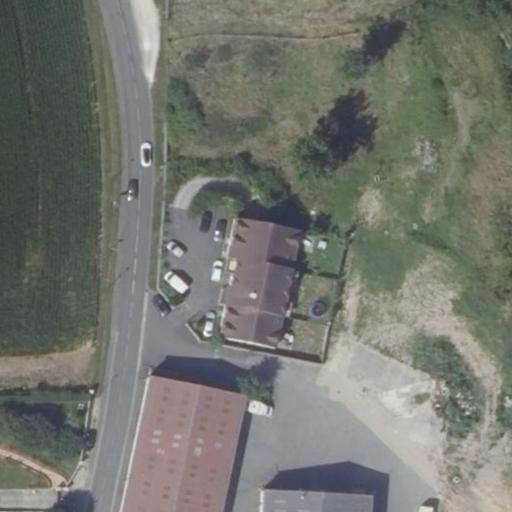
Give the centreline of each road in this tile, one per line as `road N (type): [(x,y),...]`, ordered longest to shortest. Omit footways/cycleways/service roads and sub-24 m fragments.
road 1 (tertiary): [(119,0),(141,136),(140,252),(95,511)]
road 2 (track): [(401,0),(349,20),(300,24),(157,13)]
